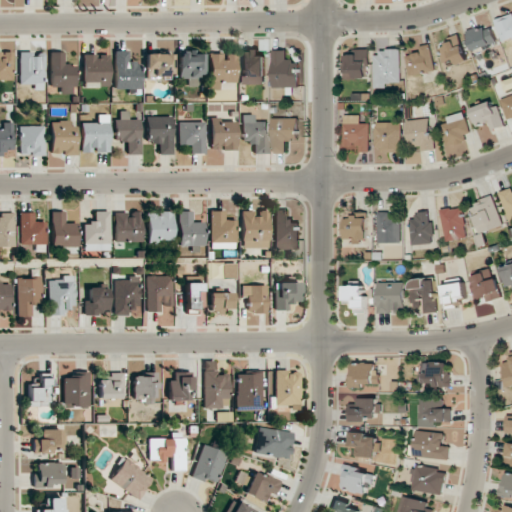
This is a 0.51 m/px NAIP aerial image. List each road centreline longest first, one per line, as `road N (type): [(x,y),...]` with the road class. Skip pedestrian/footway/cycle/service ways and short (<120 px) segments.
road 1 (residential): [(511,155),(426,181),(0,184)]
road 2 (residential): [(322,0),(321,432),(299,511)]
road 3 (residential): [(0,346),(476,337),(511,326)]
road 4 (residential): [(0,22),(395,21),(468,0)]
road 5 (residential): [(476,337),(483,406),(468,511)]
road 6 (residential): [(5,347),(7,511)]
